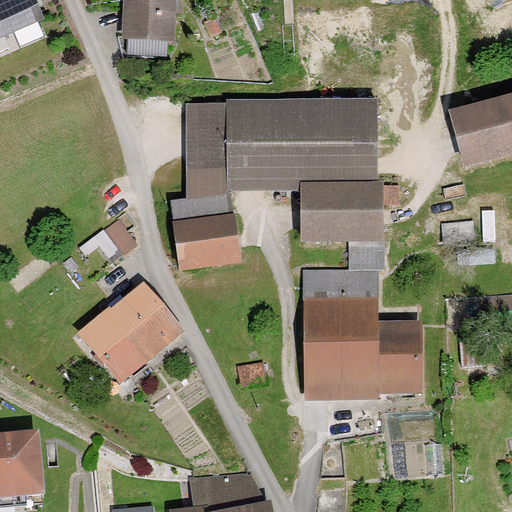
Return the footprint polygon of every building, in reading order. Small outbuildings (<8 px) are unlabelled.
[(17,0),(0,0),(0,38),(29,27),(17,0)] [(164,0),(111,0),(108,51),(160,55),(164,0)] [(511,86),(422,111),(438,169),(511,148),(511,86)] [(360,97),(180,104),(184,225),(160,225),(162,266),(226,264),(223,204),(265,202),(267,253),(365,250),(360,97)] [(287,264),(284,399),(422,402),(424,308),(377,307),(378,266),(287,264)] [(124,278),(58,331),(100,384),(167,331),(124,278)] [(0,501),(42,498),(36,439),(0,442),(0,501)] [(257,511),(254,490),(151,506),(151,511),(257,511)]
